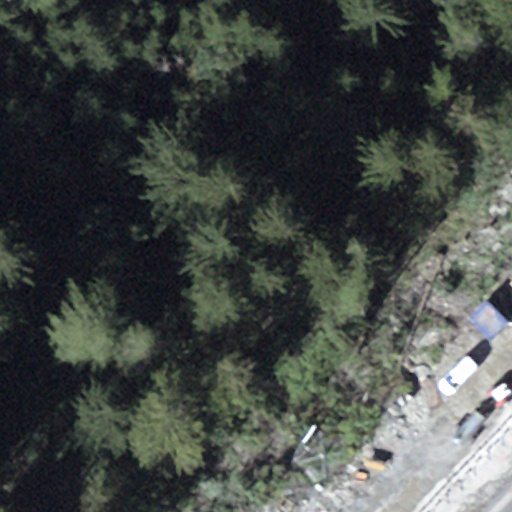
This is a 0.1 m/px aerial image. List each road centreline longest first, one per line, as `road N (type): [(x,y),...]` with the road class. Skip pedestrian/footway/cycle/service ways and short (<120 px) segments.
road 1 (primary): [(511,179),(464,216),(200,511)]
road 2 (primary): [(511,355),(358,511)]
